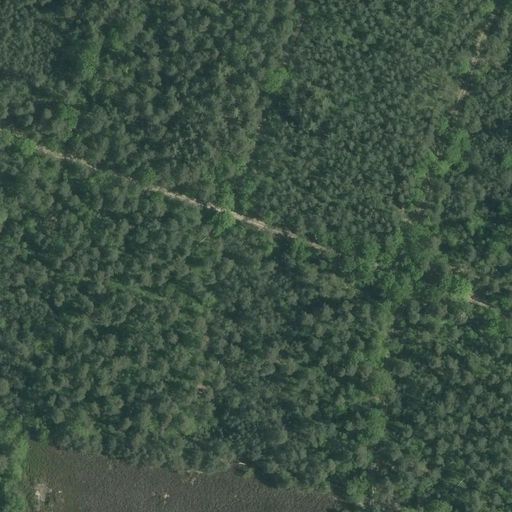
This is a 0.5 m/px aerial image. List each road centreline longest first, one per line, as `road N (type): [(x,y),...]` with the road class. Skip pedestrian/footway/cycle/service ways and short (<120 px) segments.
road 1 (track): [(397,272),(496,0)]
road 2 (track): [(229,213),(0,130)]
road 3 (track): [(371,511),(397,272)]
road 4 (track): [(229,213),(309,0)]
road 5 (track): [(397,272),(229,213)]
road 6 (track): [(511,313),(397,272)]
